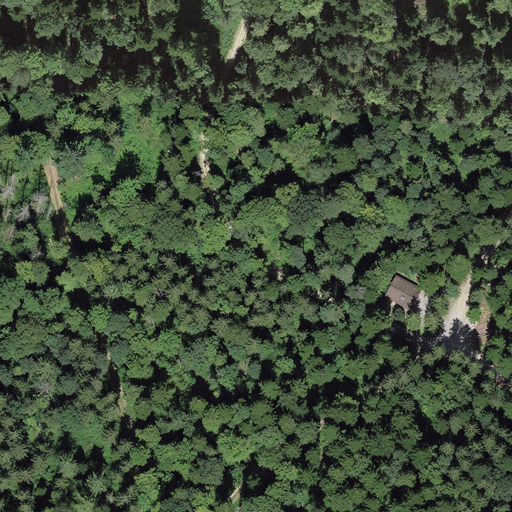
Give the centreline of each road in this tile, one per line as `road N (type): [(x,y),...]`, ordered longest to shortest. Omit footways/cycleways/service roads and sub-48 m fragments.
road 1 (track): [(25,0),(70,255),(125,417),(133,511)]
road 2 (track): [(251,0),(202,144),(205,185),(228,236),(281,285),(435,346)]
road 3 (track): [(218,511),(243,476),(435,346)]
road 4 (track): [(435,346),(511,217)]
